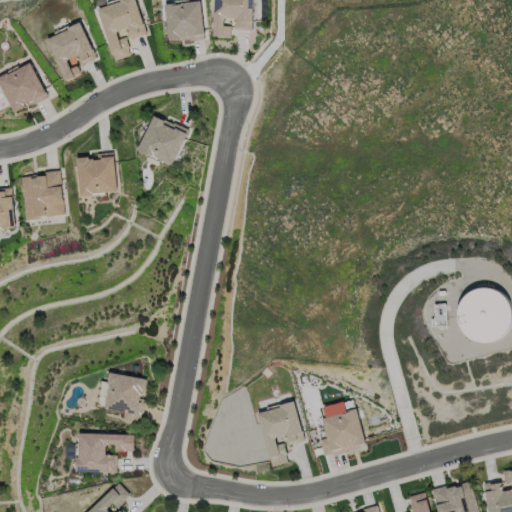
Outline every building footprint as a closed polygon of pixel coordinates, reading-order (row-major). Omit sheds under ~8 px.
[(99,8),(122,1),(121,0),(136,0),(147,33),(127,39),(129,47),(128,48),(130,55),(116,59),(99,8)] [(201,0),(205,33),(204,34),(205,38),(190,40),(190,38),(179,40),(179,39),(170,40),(165,4),(176,3),(177,4),(182,4),(182,3),(201,0)] [(254,0),(252,29),(231,28),(231,38),(214,36),(215,0),(254,0)] [(78,65),(82,75),(66,82),(47,39),(69,29),(68,28),(80,22),(96,57),(78,65)] [(13,113),(0,87),(0,75),(7,72),(8,74),(29,63),(46,96),(34,103),(32,99),(23,104),(25,107),(13,113)] [(152,112),(172,122),(173,121),(187,128),(170,163),(148,152),(147,154),(135,148),(152,112)] [(115,189),(91,192),(91,193),(80,195),(75,156),(86,155),(87,158),(91,157),(91,159),(97,158),(97,153),(110,151),(115,189)] [(25,219),(20,176),(44,173),(43,170),(58,169),(62,213),(37,215),(37,218),(25,219)] [(0,187),(10,186),(13,225),(0,225),(0,187)] [(508,288),(460,289),(462,341),(509,339),(508,288)] [(446,324),(431,325),(431,318),(437,318),(436,305),(445,304),(446,324)] [(141,423),(122,419),(123,411),(103,408),(104,405),(96,404),(100,380),(106,382),(108,372),(145,379),(141,397),(146,398),(141,423)] [(271,466),(257,413),(279,407),(279,404),(293,401),(304,440),(283,446),(288,462),(271,466)] [(355,409),(364,444),(344,449),(345,451),(323,457),(318,438),(325,436),(320,418),(355,409)] [(115,473),(76,472),(77,434),(133,435),(133,450),(122,450),(122,451),(114,451),(114,445),(104,445),(104,455),(112,455),(112,464),(115,464),(115,473)] [(511,511),(489,511),(484,485),(502,482),(504,491),(511,489),(510,483),(505,483),(503,471),(511,469),(511,511)] [(473,481),(478,511),(437,511),(434,488),(473,481)] [(126,511),(86,511),(119,482),(131,496),(121,506),(126,511)] [(402,511),(410,510),(407,497),(427,493),(431,511),(402,511)]
